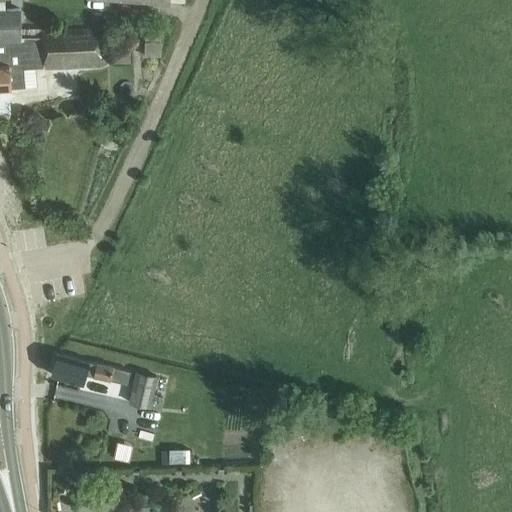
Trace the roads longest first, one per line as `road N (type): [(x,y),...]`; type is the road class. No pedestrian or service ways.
road 1 (track): [(203,0),(103,225),(84,250)]
road 2 (primary): [(18,511),(0,316)]
